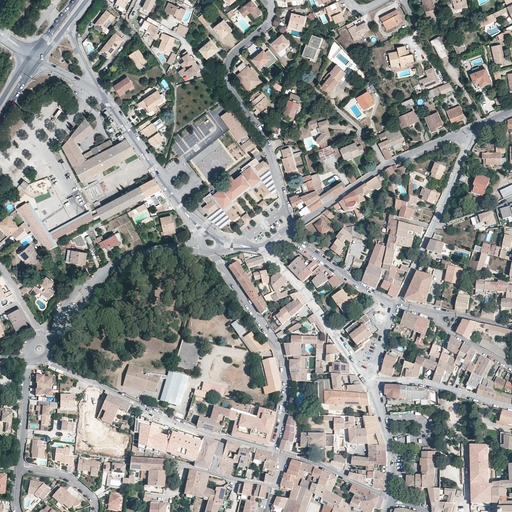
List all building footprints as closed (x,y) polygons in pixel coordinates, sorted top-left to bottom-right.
[(116,0),(115,3),(124,8),(128,0),(116,0)] [(145,0),(142,7),(150,11),(155,0),(145,0)] [(251,0),(238,10),(244,16),(248,12),(256,16),(259,13),(260,10),(251,0)] [(421,0),(420,0),(427,16),(435,13),(432,0),(421,0)] [(452,0),(453,3),(455,10),(467,6),(465,0),(452,0)] [(343,13),(338,2),(326,7),(328,12),(330,12),(334,20),(335,24),(344,20),(342,16),(341,13),(343,13)] [(185,10),(168,3),(166,11),(182,19),(185,10)] [(504,8),(492,13),(494,17),(495,17),(508,11),(511,18),(511,3),(507,6),(504,8)] [(115,17),(106,10),(95,25),(104,32),(115,17)] [(231,10),(226,14),(230,18),(235,13),(231,10)] [(394,10),(380,18),(387,30),(401,22),(394,10)] [(311,13),(307,16),(312,22),(316,18),(313,12),(311,13)] [(204,13),(198,18),(205,27),(211,23),(204,13)] [(291,13),(288,25),(296,27),(296,29),(301,30),(302,26),(305,17),(291,13)] [(492,13),(477,20),(480,28),(496,20),(495,17),(494,17),(492,13)] [(159,28),(145,19),(141,27),(146,29),(146,32),(150,34),(149,35),(157,40),(159,35),(157,33),(159,28)] [(222,19),(212,28),(222,38),(232,29),(222,19)] [(354,26),(352,22),(346,26),(354,41),(362,37),(360,35),(369,30),(365,22),(357,27),(356,25),(354,26)] [(189,28),(180,23),(176,32),(185,37),(189,28)] [(123,39),(115,33),(98,54),(106,60),(123,39)] [(175,39),(161,34),(155,49),(169,54),(175,39)] [(289,43),(283,36),(280,39),(278,37),(271,43),(282,56),(286,52),(282,49),(289,43)] [(313,59),(317,48),(320,39),(312,36),(309,45),(306,44),(303,54),(308,56),(307,57),(310,58),(313,59)] [(438,37),(430,41),(433,46),(434,46),(437,53),(441,60),(448,56),(444,50),(448,47),(445,40),(441,43),(438,37)] [(210,40),(199,50),(205,56),(208,54),(210,55),(218,49),(210,40)] [(460,43),(454,45),(457,53),(463,50),(460,43)] [(501,44),(491,47),(495,61),(504,59),(501,44)] [(397,51),(388,53),(391,66),(397,65),(396,62),(412,59),(411,54),(406,54),(405,46),(397,47),(397,51)] [(320,49),(317,48),(313,59),(310,58),(309,60),(315,62),(320,49)] [(136,49),(129,55),(138,67),(146,62),(136,49)] [(263,50),(252,59),(259,68),(264,64),(267,68),(273,63),(270,59),(265,53),(263,50)] [(270,59),(273,63),(277,59),(269,50),(265,53),(270,59)] [(200,69),(186,51),(183,53),(184,55),(182,57),(185,61),(181,64),(183,68),(179,71),(182,76),(186,73),(190,77),(200,69)] [(177,55),(173,52),(167,62),(172,65),(177,55)] [(237,75),(244,83),(245,82),(251,89),(260,81),(254,74),(253,74),(243,62),(236,67),(240,72),(237,75)] [(346,73),(336,65),(329,73),(327,72),(324,76),(322,75),(321,75),(326,79),(321,86),(329,93),(346,73)] [(433,67),(425,70),(428,77),(419,80),(422,88),(439,81),(433,67)] [(485,67),(469,73),(473,85),(477,83),(479,87),(485,85),(484,81),(489,79),(485,67)] [(500,70),(493,72),(495,78),(502,76),(500,70)] [(113,86),(119,95),(123,92),(133,85),(127,77),(113,86)] [(274,86),(281,91),(283,87),(276,82),(274,86)] [(123,92),(124,94),(129,90),(130,92),(135,88),(133,85),(123,92)] [(441,86),(432,90),(435,96),(445,93),(441,86)] [(140,107),(142,106),(144,105),(145,107),(148,111),(157,105),(164,100),(157,90),(138,104),(140,107)] [(257,90),(249,97),(252,100),(260,94),(257,90)] [(432,90),(426,92),(429,99),(435,96),(432,90)] [(356,98),(359,102),(362,108),(368,105),(370,107),(375,104),(368,91),(356,98)] [(268,118),(269,117),(268,115),(272,111),(274,110),(269,105),(266,101),(268,100),(261,93),(260,94),(252,100),(251,101),(265,117),(266,116),(268,118)] [(301,97),(291,93),(281,119),(291,122),(301,97)] [(362,108),(359,102),(357,103),(362,112),(370,107),(368,105),(362,108)] [(158,107),(157,105),(148,111),(149,113),(153,110),(158,107)] [(448,113),(451,123),(464,118),(461,108),(448,113)] [(220,117),(222,119),(231,112),(229,110),(220,117)] [(413,111),(397,117),(402,127),(417,120),(413,111)] [(250,139),(249,140),(246,139),(244,137),(244,136),(244,134),(244,131),(242,128),(240,126),(241,125),(231,112),(222,119),(238,140),(239,139),(243,145),(248,151),(255,146),(250,139)] [(435,112),(425,117),(432,131),(442,126),(435,112)] [(329,125),(326,116),(309,121),(309,122),(308,123),(309,125),(310,127),(312,128),(316,139),(316,141),(317,143),(318,143),(319,144),(320,144),(321,143),(322,143),(330,136),(326,126),(329,125)] [(115,164),(124,159),(115,145),(113,146),(110,140),(96,148),(99,153),(94,156),(91,151),(83,155),(77,145),(94,131),(84,119),(62,147),(81,182),(82,182),(84,187),(87,185),(85,181),(95,175),(102,171),(115,164)] [(148,120),(139,127),(141,130),(143,130),(156,149),(165,143),(154,128),(162,123),(160,119),(152,124),(151,124),(148,120)] [(387,139),(400,133),(397,127),(385,132),(387,139)] [(124,159),(136,153),(122,133),(117,137),(120,142),(115,145),(124,159)] [(387,139),(390,146),(403,140),(400,133),(387,139)] [(387,161),(391,157),(386,148),(390,146),(387,139),(378,145),(387,161)] [(339,150),(344,159),(351,156),(352,158),(364,152),(361,145),(357,147),(355,143),(339,150)] [(320,149),(317,151),(321,162),(335,156),(330,145),(324,148),(320,149)] [(90,149),(91,151),(94,156),(99,153),(96,148),(95,146),(90,149)] [(505,147),(496,147),(496,153),(482,153),(482,159),(486,159),(486,164),(506,164),(505,147)] [(290,152),(283,155),(284,158),(282,159),(286,172),(287,172),(295,169),(296,169),(290,152)] [(260,163),(255,158),(241,169),(242,170),(240,172),(242,174),(234,180),(231,177),(227,180),(230,183),(222,190),(221,189),(212,195),(210,193),(203,198),(207,204),(202,207),(208,214),(220,205),(223,210),(233,202),(231,200),(249,186),(251,188),(261,180),(258,176),(269,167),(269,166),(264,160),(260,163)] [(406,164),(407,160),(404,161),(403,167),(397,169),(396,165),(392,167),(395,173),(401,170),(402,173),(405,171),(406,164)] [(430,178),(439,182),(441,177),(442,177),(446,168),(436,164),(432,173),(430,178)] [(258,176),(261,180),(272,194),(276,190),(269,167),(258,176)] [(388,177),(395,173),(392,167),(385,171),(388,177)] [(351,184),(356,180),(352,174),(347,177),(351,184)] [(473,194),(483,197),(490,178),(477,175),(474,185),(476,186),(473,194)] [(380,182),(376,177),(360,187),(360,188),(355,192),(359,203),(366,201),(365,196),(366,195),(367,193),(367,192),(365,190),(370,188),(370,189),(380,182)] [(153,178),(139,186),(145,197),(149,195),(160,189),(153,178)] [(289,197),(292,206),(297,204),(303,200),(306,205),(310,212),(323,203),(315,190),(313,183),(312,180),(312,179),(308,181),(303,183),(301,184),(304,195),(299,197),(297,198),(296,195),(289,197)] [(24,180),(20,185),(25,189),(29,185),(24,180)] [(329,189),(333,196),(344,188),(340,183),(329,189)] [(315,190),(323,203),(325,201),(333,196),(329,189),(328,190),(323,184),(320,186),(321,188),(318,189),(315,190)] [(511,185),(500,191),(504,198),(511,194),(511,185)] [(96,209),(98,213),(100,217),(102,220),(145,197),(139,186),(130,191),(120,196),(101,207),(98,201),(96,202),(93,203),(96,209)] [(249,186),(231,200),(233,202),(251,188),(249,186)] [(424,189),(421,194),(424,196),(423,199),(432,203),(435,194),(424,189)] [(359,203),(355,192),(354,192),(333,206),(337,210),(340,208),(339,207),(341,205),(346,212),(355,210),(360,220),(365,217),(359,203)] [(409,194),(408,202),(416,204),(418,198),(409,194)] [(408,202),(396,199),(394,213),(399,217),(409,220),(412,209),(406,207),(408,202)] [(27,204),(26,203),(17,210),(45,253),(59,246),(56,242),(95,221),(94,220),(93,216),(90,211),(71,221),(49,233),(29,203),(27,204)] [(511,216),(511,210),(511,206),(506,207),(503,203),(496,207),(498,214),(501,212),(504,219),(511,216)] [(223,210),(220,205),(208,214),(204,217),(220,229),(231,220),(223,210)] [(491,207),(485,209),(486,214),(476,217),(478,225),(486,222),(487,226),(496,223),(491,207)] [(335,215),(328,210),(322,213),(331,220),(332,218),(335,215)] [(345,222),(335,215),(332,218),(343,226),(345,222)] [(18,228),(8,216),(0,222),(0,225),(9,236),(11,233),(18,228)] [(170,216),(160,218),(163,231),(161,232),(162,235),(175,232),(173,222),(172,222),(170,216)] [(390,234),(398,236),(400,222),(394,221),(394,217),(389,216),(388,219),(390,220),(388,232),(385,232),(385,233),(390,234)] [(117,220),(111,223),(114,229),(120,226),(117,220)] [(329,229),(323,220),(315,225),(322,235),(329,229)] [(97,222),(85,228),(88,232),(91,230),(99,226),(97,222)] [(400,222),(398,236),(396,244),(411,248),(414,236),(407,235),(409,229),(415,231),(416,226),(400,222)] [(18,228),(11,233),(18,241),(28,234),(20,225),(18,228)] [(356,237),(360,238),(360,233),(361,233),(360,227),(352,227),(343,229),(352,235),(356,237)] [(340,233),(348,238),(347,240),(350,242),(351,240),(352,235),(343,229),(340,233)] [(87,244),(81,233),(70,239),(72,243),(74,242),(76,245),(82,246),(87,244)] [(348,238),(340,233),(336,238),(338,239),(330,249),(335,253),(339,248),(341,250),(342,250),(346,244),(344,243),(347,240),(348,238)] [(118,240),(115,234),(104,240),(101,236),(96,238),(102,249),(105,247),(106,248),(109,246),(110,248),(120,243),(118,240)] [(390,234),(387,245),(382,243),(381,246),(393,250),(394,247),(394,244),(396,244),(398,236),(390,234)] [(432,240),(441,242),(443,236),(435,234),(432,240)] [(511,244),(511,236),(505,235),(505,236),(502,248),(500,258),(508,260),(509,257),(505,256),(507,250),(510,251),(511,244)] [(432,240),(427,250),(442,254),(444,243),(441,242),(432,240)] [(483,247),(481,253),(482,253),(487,254),(500,258),(502,248),(498,247),(484,243),(483,247)] [(377,244),(369,264),(383,270),(379,279),(384,281),(388,282),(389,278),(394,280),(396,269),(391,266),(395,250),(393,250),(381,246),(377,244)] [(40,258),(30,245),(19,254),(25,262),(24,263),(29,268),(40,258)] [(71,250),(70,260),(81,262),(80,264),(85,264),(87,253),(71,250)] [(264,256),(244,253),(245,261),(249,267),(269,261),(264,256)] [(486,256),(487,254),(482,253),(479,262),(471,261),(468,270),(477,273),(481,274),(485,263),(486,256)] [(289,267),(299,278),(314,264),(308,260),(304,264),(301,262),(304,259),(301,256),(289,267)] [(237,262),(230,267),(239,280),(248,274),(246,272),(237,262)] [(314,264),(299,278),(304,283),(313,274),(317,278),(324,270),(314,264)] [(383,270),(369,264),(363,281),(376,289),(379,279),(383,270)] [(446,278),(445,281),(460,285),(463,269),(450,266),(444,264),(443,267),(445,267),(445,269),(447,270),(446,278)] [(418,271),(406,299),(426,304),(435,269),(429,267),(427,274),(418,271)] [(329,281),(324,270),(317,278),(312,281),(319,289),(329,281)] [(267,271),(255,274),(258,284),(264,283),(264,284),(269,283),(267,271)] [(289,282),(279,272),(272,278),(271,284),(270,285),(274,295),(266,298),(268,302),(272,301),(274,305),(277,303),(275,300),(285,297),(288,299),(291,297),(283,287),(289,282)] [(253,302),(260,297),(248,274),(239,280),(253,302)] [(335,289),(344,283),(329,274),(329,281),(335,289)] [(497,291),(498,284),(490,283),(491,277),(487,276),(486,281),(477,280),(476,292),(479,295),(484,296),(485,290),(497,291)] [(33,279),(25,285),(30,292),(32,289),(38,294),(41,290),(43,291),(41,293),(49,299),(55,291),(49,287),(53,282),(46,277),(41,284),(42,285),(40,288),(36,285),(37,284),(33,279)] [(388,282),(384,281),(381,287),(386,289),(387,288),(391,290),(394,285),(394,280),(389,278),(388,282)] [(394,285),(402,288),(404,283),(394,280),(394,285)] [(509,283),(498,281),(498,284),(497,291),(505,292),(507,292),(509,285),(509,283)] [(402,288),(394,285),(391,290),(389,295),(395,299),(402,288)] [(511,285),(509,285),(507,292),(505,292),(504,299),(502,300),(501,308),(511,308),(511,285)] [(344,290),(333,297),(345,313),(357,305),(354,299),(352,301),(344,290)] [(285,308),(291,316),(307,304),(298,293),(291,295),(295,301),(292,304),(291,302),(285,308)] [(470,296),(458,293),(455,307),(463,308),(468,310),(470,296)] [(260,297),(253,302),(262,314),(268,311),(266,310),(269,307),(262,297),(260,297)] [(19,308),(9,313),(18,330),(27,325),(19,308)] [(273,317),(280,327),(291,316),(285,308),(280,311),(281,312),(278,316),(276,315),(273,317)] [(495,312),(483,310),(481,317),(494,320),(495,312)] [(414,335),(420,317),(405,311),(401,325),(411,329),(409,336),(411,337),(411,339),(412,340),(414,335)] [(18,330),(9,313),(7,314),(16,331),(18,330)] [(366,315),(346,330),(357,345),(368,336),(369,338),(372,334),(365,325),(366,324),(364,322),(368,318),(366,315)] [(420,332),(425,319),(420,317),(414,335),(415,335),(417,331),(420,332)] [(246,331),(237,319),(231,324),(239,336),(241,335),(246,331)] [(431,322),(425,319),(420,332),(416,342),(422,345),(431,322)] [(474,330),(478,330),(480,323),(464,319),(462,324),(474,330)] [(324,328),(318,320),(313,324),(321,332),(324,328)] [(511,337),(511,331),(480,323),(478,330),(510,338),(510,340),(511,340),(511,337)] [(462,324),(456,333),(468,339),(474,330),(462,324)] [(251,333),(244,338),(250,348),(253,345),(258,342),(251,333)] [(244,338),(241,335),(239,336),(252,354),(271,350),(266,343),(259,347),(253,345),(250,348),(244,338)] [(461,350),(464,344),(452,335),(449,344),(461,350)] [(318,337),(292,336),(292,343),(301,344),(323,344),(323,340),(317,341),(318,337)] [(202,346),(182,340),(174,366),(194,372),(202,346)] [(482,340),(480,345),(489,350),(492,344),(482,340)] [(287,356),(300,356),(301,344),(292,343),(284,344),(287,356)] [(458,355),(461,350),(449,344),(448,350),(458,355)] [(458,355),(458,356),(466,360),(472,349),(464,344),(461,350),(458,355)] [(502,351),(492,344),(489,350),(505,359),(504,354),(502,351)] [(219,354),(246,359),(247,350),(212,345),(211,351),(216,352),(217,349),(220,350),(219,354)] [(330,345),(327,345),(327,362),(331,362),(334,362),(335,355),(341,353),(336,345),(330,345)] [(434,357),(441,359),(442,354),(437,352),(438,347),(433,345),(429,355),(434,357)] [(477,352),(472,349),(466,360),(463,367),(462,368),(467,371),(468,370),(472,373),(479,376),(488,359),(482,356),(477,365),(472,362),(475,355),(477,352)] [(392,377),(399,356),(388,352),(381,373),(392,377)] [(441,359),(440,360),(448,363),(450,356),(442,352),(442,354),(441,359)] [(287,356),(291,367),(304,369),(304,357),(300,356),(287,356)] [(417,356),(416,363),(422,366),(434,371),(438,363),(417,356)] [(456,359),(450,356),(448,363),(454,366),(455,363),(456,359)] [(456,359),(455,363),(463,367),(466,360),(458,356),(456,359)] [(280,385),(274,359),(263,362),(268,387),(263,388),(265,395),(279,391),(280,385)] [(494,362),(488,359),(479,376),(486,379),(494,362)] [(436,371),(435,375),(440,377),(443,370),(453,373),(456,367),(454,366),(448,363),(440,360),(436,371)] [(405,361),(404,367),(406,367),(408,369),(406,377),(412,377),(416,364),(405,361)] [(331,362),(330,373),(332,375),(341,375),(349,375),(349,365),(334,362),(331,362)] [(418,378),(422,366),(416,363),(416,364),(412,377),(418,378)] [(167,380),(168,376),(148,374),(147,374),(146,374),(145,375),(145,376),(141,375),(142,369),(129,365),(128,368),(130,368),(128,373),(127,374),(126,375),(126,376),(125,380),(126,380),(125,386),(137,389),(137,388),(144,388),(144,387),(153,389),(154,388),(155,389),(155,387),(156,388),(157,385),(158,385),(160,379),(167,380)] [(304,369),(291,367),(293,381),(308,381),(309,369),(304,369)] [(188,377),(169,372),(168,376),(167,380),(160,401),(179,406),(188,377)] [(494,389),(495,383),(486,379),(479,376),(472,373),(467,385),(478,389),(477,394),(505,403),(508,394),(498,391),(494,389)] [(332,375),(333,380),(335,391),(366,394),(359,381),(355,382),(355,386),(342,387),(341,375),(332,375)] [(440,377),(435,375),(433,381),(441,383),(443,378),(440,377)] [(37,384),(38,384),(38,390),(36,390),(36,396),(46,396),(46,397),(53,398),(53,391),(52,391),(53,379),(45,378),(45,377),(37,376),(37,384)] [(498,377),(495,383),(494,389),(498,391),(498,389),(503,389),(506,380),(498,377)] [(126,380),(125,380),(122,387),(143,393),(144,390),(144,388),(137,388),(137,389),(125,386),(126,380)] [(318,380),(319,404),(370,405),(368,394),(366,394),(335,391),(333,380),(318,380)] [(225,388),(203,382),(201,391),(206,392),(209,393),(213,394),(223,397),(225,388)] [(417,387),(384,386),(384,394),(386,395),(388,395),(388,399),(407,399),(407,396),(425,396),(425,389),(417,387)] [(206,392),(201,391),(195,390),(194,393),(193,395),(205,398),(206,392)] [(75,396),(60,396),(60,408),(75,408),(75,396)] [(127,413),(130,405),(109,396),(97,419),(103,422),(111,425),(119,409),(127,413)] [(242,408),(250,411),(252,405),(244,403),(242,408)] [(51,411),(52,408),(50,408),(36,406),(35,411),(38,411),(39,412),(39,416),(42,416),(41,425),(47,426),(49,411),(51,411)] [(200,417),(197,426),(221,434),(225,418),(229,420),(230,411),(214,406),(210,420),(200,417)] [(238,412),(233,436),(269,446),(277,414),(253,406),(250,415),(238,412)] [(12,424),(13,411),(0,409),(0,420),(3,421),(2,423),(7,424),(12,424)] [(511,412),(503,410),(499,422),(511,424),(511,412)] [(283,440),(291,442),(293,443),(295,434),(294,432),(296,418),(290,416),(283,440)] [(345,419),(335,419),(335,433),(338,433),(338,430),(349,429),(350,441),(351,444),(368,444),(366,430),(361,429),(361,426),(355,426),(355,422),(354,418),(345,416),(345,419)] [(368,444),(368,446),(379,446),(379,443),(382,441),(380,435),(379,432),(378,431),(377,427),(379,425),(376,416),(365,417),(366,430),(368,444)] [(166,454),(171,437),(161,434),(162,432),(160,431),(161,429),(136,420),(135,434),(140,434),(139,446),(166,454)] [(74,424),(62,423),(62,427),(64,427),(63,432),(73,433),(74,424)] [(131,437),(113,429),(111,446),(78,443),(77,454),(129,460),(131,437)] [(195,463),(203,441),(173,432),(171,437),(166,454),(195,463)] [(326,434),(302,434),(302,443),(302,448),(326,448),(326,434)] [(218,443),(204,438),(203,441),(198,453),(195,463),(194,467),(209,471),(218,443)] [(283,440),(280,449),(289,451),(291,442),(283,440)] [(42,442),(33,441),(32,453),(33,453),(33,455),(32,459),(44,460),(45,449),(42,449),(42,442)] [(238,454),(240,446),(227,441),(226,445),(222,457),(226,459),(229,452),(238,454)] [(226,445),(218,443),(209,471),(216,473),(219,467),(222,457),(226,445)] [(481,444),(471,445),(472,481),(472,484),(489,484),(490,476),(488,445),(481,444)] [(254,460),(256,450),(240,446),(238,454),(237,456),(241,457),(247,459),(250,453),(253,454),(252,460),(254,460)] [(379,446),(368,446),(369,452),(369,458),(369,465),(374,465),(379,465),(386,465),(386,452),(386,446),(379,446)] [(59,463),(62,463),(62,464),(67,465),(67,466),(72,467),(73,459),(68,459),(69,450),(63,449),(63,451),(55,450),(54,462),(59,463)] [(261,462),(263,452),(256,450),(254,460),(259,462),(261,462)] [(272,454),(263,452),(261,462),(264,462),(262,472),(266,473),(264,482),(271,483),(277,464),(276,464),(277,459),(271,458),(272,454)] [(418,477),(409,477),(409,490),(417,489),(424,489),(424,488),(428,488),(435,489),(436,475),(437,452),(424,452),(423,459),(422,459),(422,466),(423,466),(423,471),(423,474),(423,476),(418,476),(418,477)] [(345,459),(334,456),(331,464),(342,468),(345,459)] [(131,457),(130,470),(141,471),(165,471),(166,460),(131,457)] [(232,460),(226,459),(222,457),(219,467),(231,470),(233,468),(231,468),(232,463),(238,464),(239,462),(232,460)] [(247,459),(241,457),(239,462),(238,464),(237,467),(243,469),(243,470),(247,471),(250,462),(250,460),(247,459)] [(369,465),(369,458),(352,457),(351,465),(368,466),(368,471),(375,472),(374,465),(369,465)] [(100,463),(79,460),(78,471),(91,473),(93,473),(92,477),(98,477),(100,463)] [(297,477),(303,463),(293,460),(289,466),(294,467),(293,471),(289,470),(287,474),(297,477)] [(311,483),(316,468),(315,467),(303,463),(297,477),(303,479),(306,473),(309,474),(308,480),(308,482),(311,483)] [(509,498),(511,498),(511,463),(510,464),(510,481),(500,482),(501,489),(506,488),(511,488),(511,493),(510,494),(509,498)] [(103,472),(125,476),(126,467),(105,464),(103,472)] [(374,479),(374,485),(374,487),(380,490),(379,488),(385,491),(386,490),(386,470),(379,470),(379,465),(374,465),(375,472),(374,479)] [(231,470),(219,467),(216,473),(230,476),(231,470)] [(316,468),(311,483),(327,486),(332,475),(316,468)] [(164,487),(165,471),(141,471),(140,480),(144,481),(145,486),(164,487)] [(195,497),(200,473),(189,471),(184,495),(195,497)] [(349,477),(367,484),(367,472),(359,471),(359,475),(350,473),(349,477)] [(206,489),(209,475),(200,473),(195,497),(204,499),(204,497),(209,498),(212,491),(206,489)] [(285,473),(282,481),(295,484),(297,477),(287,474),(285,473)] [(332,475),(327,486),(321,503),(324,504),(333,509),(332,511),(344,511),(338,508),(343,499),(331,492),(338,479),(332,475)] [(282,481),(280,486),(293,490),(299,492),(300,487),(295,484),(282,481)] [(46,498),(51,492),(47,488),(48,488),(44,484),(31,482),(28,495),(34,496),(35,496),(36,497),(38,495),(40,497),(39,498),(43,501),(46,498)] [(284,510),(283,511),(306,511),(313,493),(319,497),(317,502),(320,504),(321,503),(327,486),(311,483),(308,482),(306,489),(300,487),(297,501),(290,499),(284,510)] [(500,482),(493,482),(493,485),(492,503),(500,503),(500,502),(509,502),(506,498),(506,488),(501,489),(500,482)] [(243,484),(239,485),(237,494),(250,497),(252,485),(243,484)] [(381,498),(352,484),(351,487),(352,488),(350,491),(355,495),(350,505),(365,511),(373,511),(376,509),(381,510),(384,500),(381,498)] [(489,484),(472,484),(472,506),(490,506),(490,503),(492,503),(493,485),(489,484)] [(266,488),(261,487),(258,498),(264,499),(265,492),(271,494),(272,489),(266,488)] [(217,511),(220,504),(222,505),(224,497),(226,488),(216,489),(215,492),(212,491),(209,498),(204,511),(217,511)] [(435,489),(428,488),(429,503),(431,511),(451,511),(452,510),(453,506),(453,502),(455,490),(439,489),(435,489)] [(70,495),(63,491),(60,490),(53,498),(57,502),(58,500),(64,505),(70,510),(72,507),(74,508),(79,506),(81,504),(76,499),(75,500),(74,501),(69,496),(70,495)] [(299,492),(293,490),(290,499),(297,501),(299,492)] [(118,511),(121,495),(112,493),(111,497),(109,497),(108,502),(110,502),(109,506),(109,510),(118,511)] [(284,510),(290,499),(284,497),(277,496),(274,505),(284,510)] [(246,500),(243,511),(263,511),(264,510),(255,508),(258,498),(253,497),(250,497),(249,501),(246,500)] [(159,501),(151,501),(151,504),(150,504),(149,511),(165,511),(166,504),(159,504),(159,501)] [(511,511),(511,501),(509,502),(500,502),(500,503),(500,507),(498,507),(498,511),(511,511)]
